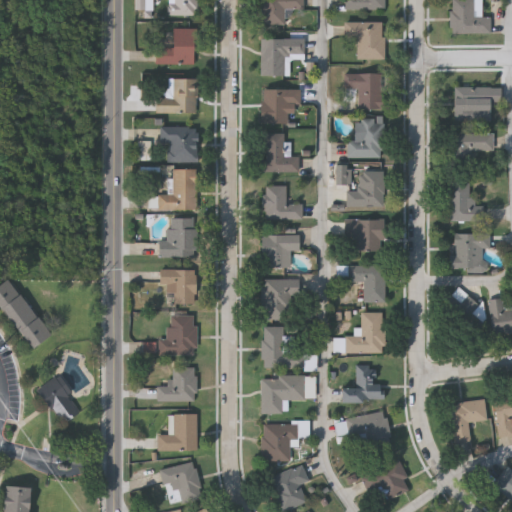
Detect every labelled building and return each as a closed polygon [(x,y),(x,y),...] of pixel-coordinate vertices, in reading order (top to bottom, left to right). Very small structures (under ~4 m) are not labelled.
[(195,0),(195,14),(171,14),(171,0),(195,0)] [(259,23),(259,0),(302,0),(302,8),(284,8),(284,23),(259,23)] [(384,0),(384,8),(345,8),(344,0),(384,0)] [(489,14),(489,32),(448,32),(448,0),(480,0),(480,14),(489,14)] [(382,20),(382,57),(356,57),(356,36),(343,36),(343,20),(382,20)] [(194,27),(194,62),(154,62),(154,45),(170,46),(171,27),(194,27)] [(260,37),(303,37),(303,57),(288,57),(288,74),(259,74),(260,37)] [(357,108),(357,87),(343,87),(343,72),(382,72),(382,108),(357,108)] [(154,112),(154,96),(172,96),(172,77),(196,77),(196,112),(154,112)] [(453,119),(453,86),(500,86),(500,100),(489,100),(489,119),(453,119)] [(299,88),(299,103),(286,103),(285,122),(260,121),(260,87),(299,88)] [(346,139),(353,139),(353,119),(382,119),(382,156),(346,156),(346,139)] [(159,125),(196,125),(196,160),(167,160),(167,141),(159,141),(159,125)] [(262,170),(263,131),(282,132),(282,155),(297,155),(297,171),(262,170)] [(450,132),(492,132),(492,151),(470,151),(470,159),(450,159),(450,132)] [(195,209),(156,209),(156,193),(171,193),(171,168),(195,168),(195,209)] [(344,205),(344,188),(361,188),(361,170),(383,170),(383,205),(344,205)] [(468,196),(479,196),(479,219),(448,219),(448,181),(468,181),(468,196)] [(261,184),(285,184),(285,203),(301,203),(301,218),(261,218),(261,184)] [(157,240),(167,240),(167,217),(195,217),(195,256),(157,256),(157,240)] [(382,219),(382,249),(347,249),(347,219),(382,219)] [(452,232),(489,232),(489,247),(481,247),(481,259),(487,259),(487,270),(448,270),(448,254),(452,254),(452,232)] [(260,267),(260,234),(297,234),(297,250),(289,250),(289,267),(260,267)] [(384,301),(359,301),(359,283),(344,283),(344,264),(384,264),(384,301)] [(159,284),(159,268),(194,268),(194,301),(169,301),(169,284),(159,284)] [(0,283),(10,276),(51,332),(32,346),(0,303),(0,283)] [(296,278),(296,318),(261,318),(261,278),(296,278)] [(462,332),(443,297),(464,286),(483,321),(462,332)] [(488,298),(502,297),(503,309),(511,308),(511,330),(489,332),(488,298)] [(382,351),(343,351),(343,335),(360,335),(360,311),(381,311),(382,351)] [(157,337),(168,337),(168,314),(196,314),(195,354),(157,353),(157,337)] [(261,326),(283,326),(283,350),(303,350),(303,367),(261,367),(261,326)] [(340,402),(340,386),(355,386),(354,364),(372,363),(373,382),(383,382),(383,400),(340,402)] [(156,400),(156,385),(173,385),(173,366),(195,366),(195,400),(156,400)] [(37,390),(54,373),(84,404),(67,421),(37,390)] [(261,375),(304,375),(304,399),(282,399),(282,412),(261,412),(261,375)] [(511,434),(497,436),(492,399),(511,396),(511,434)] [(484,399),(485,419),(467,420),(469,441),(453,442),(449,402),(484,399)] [(392,447),(355,455),(352,443),(339,446),(334,420),(384,409),(392,447)] [(196,412),(196,449),(157,449),(157,434),(168,434),(168,412),(196,412)] [(289,459),(261,459),(261,421),(309,421),(308,437),(289,437),(289,459)] [(369,491),(362,474),(397,459),(410,488),(384,500),(379,487),(369,491)] [(193,460),(202,497),(179,502),(174,481),(162,484),(159,468),(193,460)] [(305,502),(279,511),(266,477),(301,464),(307,480),(298,483),(305,502)] [(511,500),(491,484),(506,465),(511,469),(511,500)] [(32,485),(31,511),(3,511),(4,484),(32,485)]
